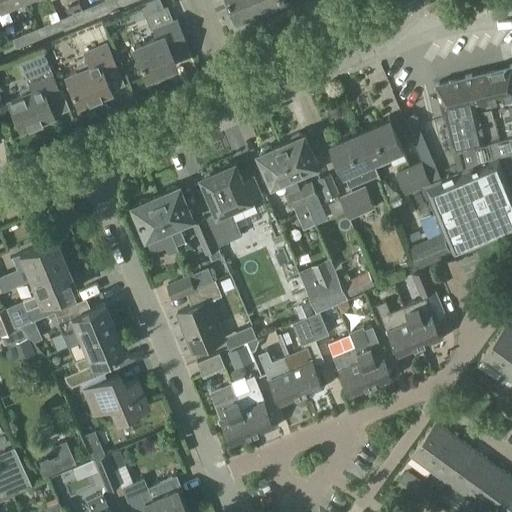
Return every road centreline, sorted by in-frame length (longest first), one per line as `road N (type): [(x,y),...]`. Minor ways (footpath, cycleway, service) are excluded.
road 1 (residential): [(218,479),(86,169)]
road 2 (residential): [(235,101),(391,29),(421,0)]
road 3 (residential): [(86,169),(235,101)]
road 4 (residential): [(363,503),(434,398)]
